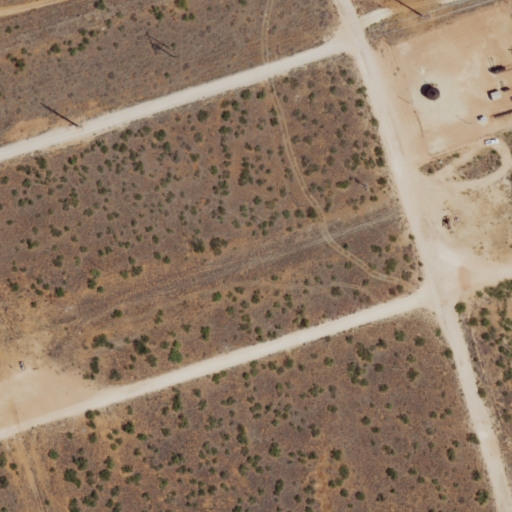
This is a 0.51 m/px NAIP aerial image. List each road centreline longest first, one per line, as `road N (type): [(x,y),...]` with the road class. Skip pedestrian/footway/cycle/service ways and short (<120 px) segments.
road 1 (residential): [(511,511),(341,0)]
road 2 (residential): [(0,445),(511,281)]
